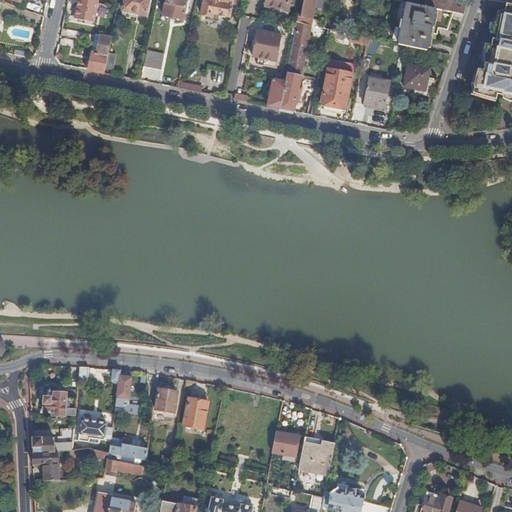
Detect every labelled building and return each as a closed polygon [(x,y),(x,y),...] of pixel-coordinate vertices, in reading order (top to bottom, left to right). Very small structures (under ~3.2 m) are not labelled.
[(99,0),(81,0),(80,10),(77,9),(75,20),(95,24),(99,0)] [(147,18),(149,0),(125,0),(122,13),(147,18)] [(188,0),(184,0),(167,0),(164,18),(183,22),(188,0)] [(204,0),(205,0),(205,3),(201,18),(213,20),(214,17),(217,17),(230,20),(232,7),(233,0),(204,0)] [(291,0),(264,0),(263,6),(289,11),(291,0)] [(305,0),(302,20),(309,21),(313,22),(317,0),(305,0)] [(463,13),(467,1),(463,0),(425,0),(425,5),(453,12),(463,13)] [(447,30),(453,12),(425,5),(406,2),(398,45),(427,50),(431,48),(433,34),(437,34),(438,27),(447,30)] [(511,4),(507,3),(502,26),(497,25),(494,37),(498,38),(497,41),(494,40),(492,47),(487,46),(485,58),(487,58),(484,70),(478,68),(471,94),(496,101),(498,95),(505,96),(504,98),(511,99),(511,65),(511,66),(511,64),(511,4)] [(37,26),(43,28),(45,19),(31,14),(30,19),(32,20),(32,22),(37,24),(37,26)] [(309,21),(302,20),(299,19),(299,20),(286,83),(281,110),(295,112),(312,28),(308,27),(309,21)] [(352,36),(356,37),(357,29),(343,26),(341,34),(352,36)] [(281,34),(257,29),(252,56),(276,61),(281,34)] [(96,52),(99,34),(95,33),(91,51),(96,52)] [(109,53),(112,36),(99,34),(96,52),(91,51),(88,69),(104,73),(106,70),(109,53)] [(368,47),(369,40),(357,37),(356,37),(352,36),(350,43),(368,47)] [(69,40),(61,39),(59,46),(67,48),(69,40)] [(116,54),(109,53),(106,70),(114,72),(116,54)] [(147,53),(144,69),(162,72),(164,56),(147,53)] [(426,93),(429,80),(431,72),(409,67),(405,89),(416,91),(426,93)] [(320,105),(346,111),(353,73),(328,68),(320,105)] [(370,79),(366,106),(386,110),(391,83),(370,79)] [(434,81),(429,80),(426,93),(416,91),(415,96),(430,99),(434,81)] [(281,110),(286,83),(273,81),(268,107),(281,110)] [(89,370),(80,369),(78,385),(87,385),(89,370)] [(120,373),(113,372),(112,382),(119,383),(120,377),(120,373)] [(120,377),(119,383),(115,414),(120,414),(122,414),(123,403),(129,403),(132,379),(120,377)] [(174,416),(177,394),(159,391),(155,413),(174,416)] [(52,417),(64,417),(66,396),(54,395),(53,399),(43,398),(42,412),(52,412),(52,417)] [(192,395),(190,401),(207,404),(208,398),(192,395)] [(207,404),(190,401),(189,401),(183,427),(203,431),(208,404),(207,404)] [(81,422),(81,427),(78,442),(89,444),(89,442),(98,443),(98,441),(110,443),(112,430),(106,429),(106,425),(81,422)] [(299,438),(276,434),(272,455),(284,457),(283,461),(294,464),(299,438)] [(41,439),(32,439),(33,456),(58,454),(72,453),(73,442),(74,437),(58,439),(58,447),(55,447),(54,439),(41,439)] [(334,447),(305,442),(299,472),(328,478),(334,447)] [(146,462),(148,450),(122,446),(122,449),(110,447),(109,455),(108,461),(119,463),(120,464),(121,458),(146,462)] [(109,455),(91,452),(90,458),(108,461),(109,455)] [(58,454),(33,456),(33,467),(44,466),(44,482),(59,482),(58,454)] [(119,463),(108,461),(106,472),(117,474),(117,472),(119,463)] [(143,468),(120,464),(119,463),(117,472),(141,477),(143,468)] [(331,494),(325,493),(324,499),(322,507),(329,508),(329,509),(342,511),(359,511),(363,497),(365,497),(366,494),(355,492),(355,491),(349,490),(348,494),(340,492),(339,490),(331,494)] [(428,493),(427,497),(440,501),(441,498),(437,495),(432,493),(428,493)] [(101,495),(98,511),(134,511),(136,505),(112,500),(112,497),(101,495)] [(324,499),(313,497),(310,511),(321,511),(322,507),(324,499)] [(440,501),(427,497),(424,507),(419,505),(417,506),(415,511),(447,511),(451,500),(441,497),(441,498),(440,501)] [(222,506),(223,502),(211,499),(208,511),(251,511),(253,509),(241,506),(240,510),(222,506)] [(480,511),(482,509),(459,501),(456,511),(480,511)] [(195,511),(196,509),(163,502),(160,511),(195,511)]
